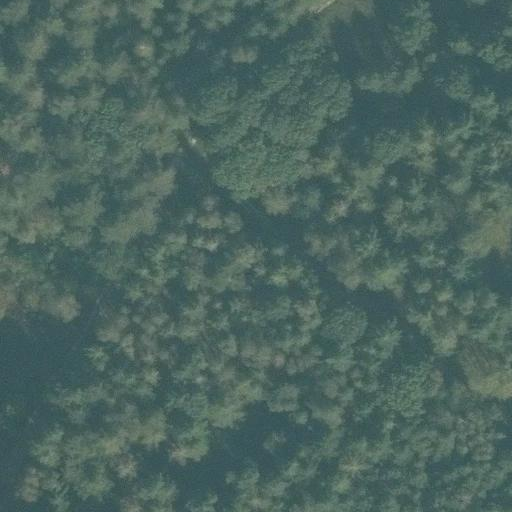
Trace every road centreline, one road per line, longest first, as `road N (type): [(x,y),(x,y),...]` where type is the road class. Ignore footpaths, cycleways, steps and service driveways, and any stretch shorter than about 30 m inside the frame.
road 1 (track): [(511,435),(165,125),(0,477)]
road 2 (track): [(165,125),(219,145),(511,74)]
road 3 (track): [(92,0),(165,125),(309,0)]
